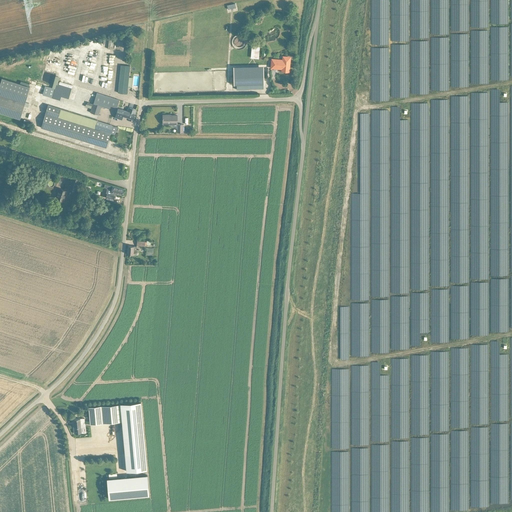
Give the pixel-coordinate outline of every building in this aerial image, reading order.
[(234,12),(242,15),(244,11),(239,9),(240,8),(237,6),(234,12)] [(96,42),(96,50),(104,50),(104,42),(96,42)] [(252,45),(251,58),(259,58),(260,46),(252,45)] [(290,57),(285,57),(283,57),(283,60),(272,59),(271,67),(281,68),(282,68),(282,71),(279,71),(286,72),(287,72),(289,71),(290,57)] [(130,66),(130,63),(126,63),(125,65),(121,65),(118,93),(127,94),(130,66)] [(108,76),(107,78),(111,79),(112,74),(107,74),(108,66),(104,65),(103,76),(108,76)] [(90,69),(88,79),(85,79),(83,85),(86,85),(86,83),(89,83),(91,77),(93,70),(90,69)] [(233,70),(234,80),(234,85),(264,84),(264,69),(233,70)] [(57,72),(52,88),(55,89),(52,98),(60,100),(61,96),(69,99),(72,88),(56,83),(59,73),(57,72)] [(0,112),(20,119),(25,103),(30,86),(2,78),(0,85),(0,112)] [(107,83),(106,86),(102,85),(100,90),(108,92),(109,87),(110,84),(107,83)] [(119,100),(97,93),(91,112),(99,115),(101,106),(110,108),(110,106),(117,108),(119,100)] [(113,126),(108,124),(97,121),(97,120),(48,105),(41,128),(106,147),(111,133),(115,134),(118,127),(113,126)] [(127,111),(118,108),(115,118),(122,120),(123,116),(134,119),(136,110),(129,107),(127,111)] [(163,123),(168,123),(177,123),(177,115),(163,115),(163,114),(163,123)] [(56,199),(58,200),(58,201),(60,202),(62,201),(64,202),(66,195),(67,195),(68,191),(67,191),(68,187),(76,190),(78,183),(80,178),(73,176),(70,182),(67,181),(64,190),(59,188),(56,199)] [(105,184),(104,186),(104,187),(107,188),(106,193),(107,193),(106,198),(114,200),(115,196),(114,195),(115,193),(123,195),(124,189),(105,184)] [(137,246),(133,246),(128,245),(127,254),(138,255),(139,249),(136,249),(137,246)] [(147,470),(141,402),(101,406),(89,407),(90,424),(102,423),(122,421),(127,471),(147,470)] [(82,426),(81,426),(81,423),(85,423),(84,418),(80,418),(74,419),(74,422),(73,422),(74,433),(82,433),(82,426)] [(147,475),(107,478),(109,499),(149,495),(147,475)]
